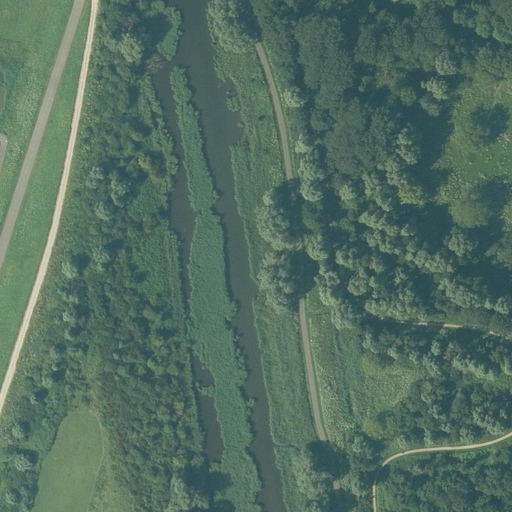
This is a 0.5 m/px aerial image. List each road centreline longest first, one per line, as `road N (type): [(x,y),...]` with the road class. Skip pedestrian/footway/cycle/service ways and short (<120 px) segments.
road 1 (track): [(0,406),(50,257),(92,0)]
road 2 (unclassified): [(0,254),(79,0)]
